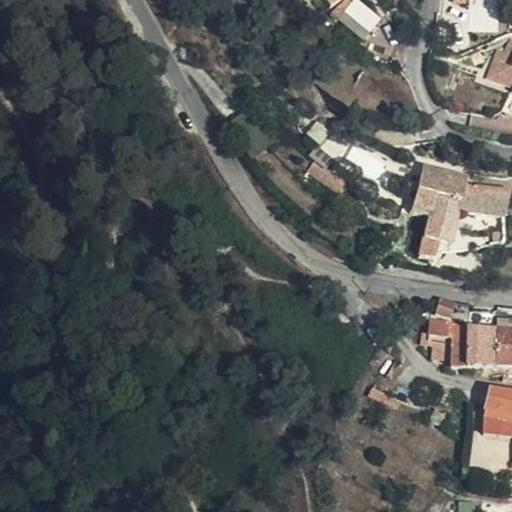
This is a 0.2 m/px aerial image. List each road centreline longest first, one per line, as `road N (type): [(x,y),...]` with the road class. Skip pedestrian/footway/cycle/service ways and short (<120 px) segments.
road 1 (residential): [(139,0),(261,210),(294,243),(357,279),(511,295)]
road 2 (residential): [(431,0),(421,57),(438,121),(453,140),(511,152)]
